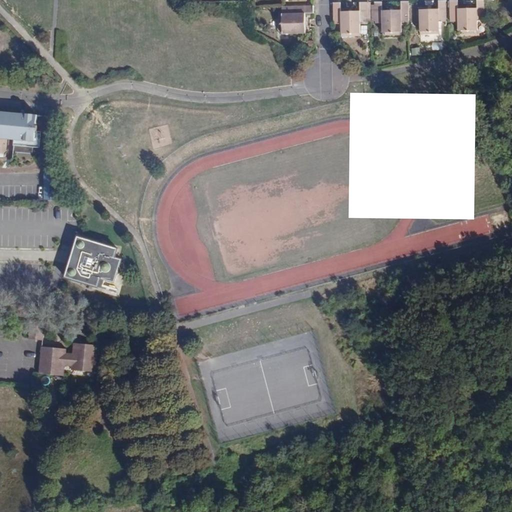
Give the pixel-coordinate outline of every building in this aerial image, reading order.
[(485,30),(484,0),(477,0),(477,8),(457,8),(457,0),(449,1),(450,21),(456,21),(457,35),(478,35),(478,29),(485,30)] [(447,21),(446,1),(438,1),(438,9),(419,9),(419,37),(438,36),(439,21),(447,21)] [(334,3),(334,24),(339,23),(340,38),(360,37),(360,23),(367,23),(367,2),(359,3),(359,10),(341,10),(341,3),(334,3)] [(404,22),(409,22),(409,2),(401,2),(401,10),(384,10),(383,2),(376,2),(376,23),(384,23),(384,37),(404,37),(404,22)] [(314,6),(277,7),(277,34),(305,34),(305,13),(314,13),(314,6)] [(0,138),(34,142),(35,131),(38,131),(38,126),(36,126),(37,115),(0,111),(0,138)] [(76,259),(69,279),(102,289),(105,281),(119,285),(121,278),(127,274),(124,268),(126,261),(112,257),(115,248),(82,239),(76,259)] [(43,326),(30,324),(29,340),(42,341),(43,326)] [(97,346),(72,344),(71,353),(65,353),(65,350),(41,348),(39,374),(63,375),(64,364),(70,365),(70,369),(94,371),(97,346)]
